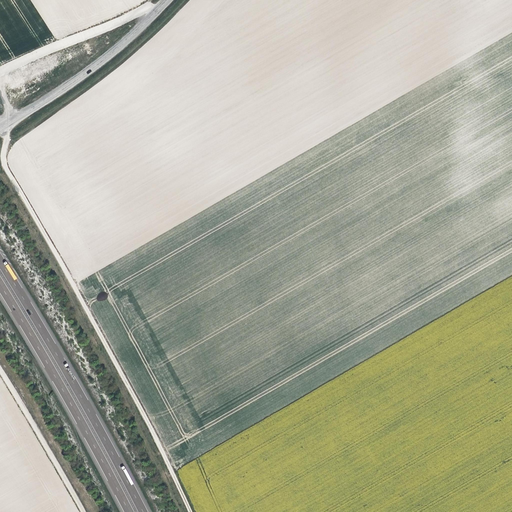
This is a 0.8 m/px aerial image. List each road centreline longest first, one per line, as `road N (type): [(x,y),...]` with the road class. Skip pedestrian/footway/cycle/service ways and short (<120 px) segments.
road 1 (track): [(192,511),(4,164),(0,129)]
road 2 (motorway): [(144,511),(0,260)]
road 3 (motorway): [(0,284),(129,511)]
road 4 (track): [(188,0),(5,147)]
road 5 (tertiary): [(0,128),(130,40),(170,0)]
road 6 (track): [(81,511),(0,373)]
